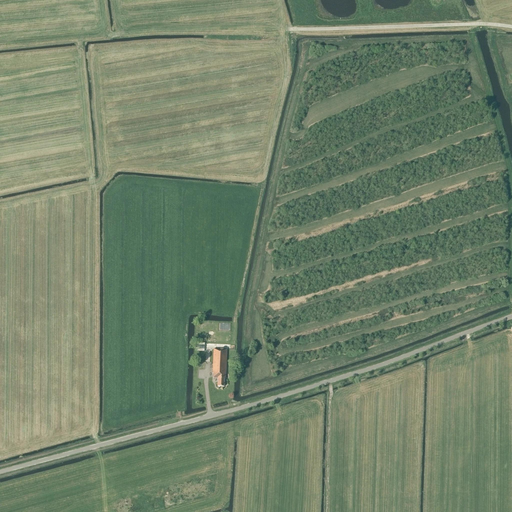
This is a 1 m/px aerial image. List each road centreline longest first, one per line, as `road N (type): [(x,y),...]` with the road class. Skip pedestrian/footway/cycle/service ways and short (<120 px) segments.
road 1 (tertiary): [(0,472),(329,381),(511,316)]
road 2 (track): [(511,297),(511,175),(469,24)]
road 3 (track): [(83,76),(86,36),(289,29)]
